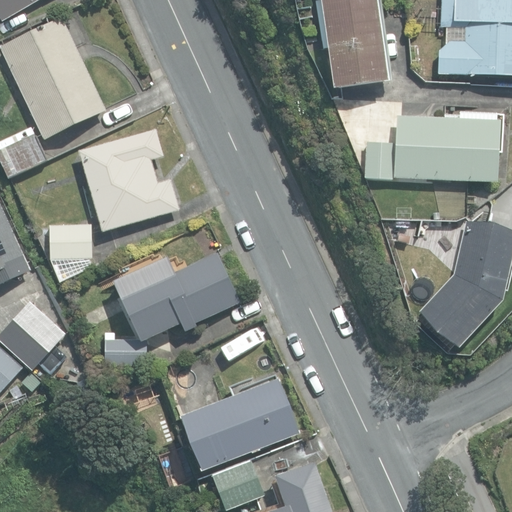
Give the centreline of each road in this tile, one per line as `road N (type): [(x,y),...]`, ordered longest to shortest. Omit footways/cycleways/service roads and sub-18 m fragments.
road 1 (tertiary): [(372,443),(173,0)]
road 2 (residential): [(511,375),(372,443)]
